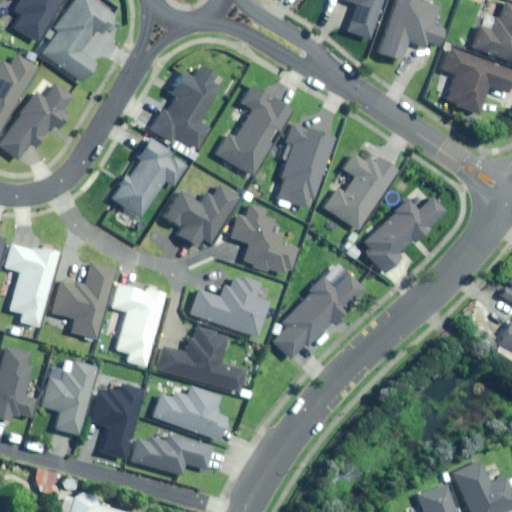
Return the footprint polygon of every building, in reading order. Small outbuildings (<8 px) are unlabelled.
[(57,0),(16,0),(11,11),(18,15),(10,30),(34,43),(57,0)] [(110,16),(86,0),(70,0),(49,31),(53,33),(35,59),(74,87),(91,63),(76,52),(91,31),(96,35),(110,16)] [(378,0),(336,0),(352,5),(342,32),(364,40),(378,0)] [(412,0),(390,0),(374,55),(396,62),(402,42),(420,48),(421,43),(433,47),(438,29),(427,26),(432,7),(412,1),(412,0)] [(511,9),(500,5),(493,23),(489,22),(485,31),(475,27),(467,48),(511,65),(511,9)] [(450,75),(441,101),(448,104),(447,106),(473,115),(483,87),(501,94),(509,72),(445,49),(437,71),(450,75)] [(0,121),(31,68),(11,56),(5,67),(0,64),(0,121)] [(209,75),(195,68),(189,79),(176,73),(166,94),(171,97),(163,113),(157,110),(146,132),(167,143),(169,139),(193,151),(204,129),(195,125),(214,88),(205,83),(209,75)] [(68,97),(50,84),(39,99),(32,93),(0,136),(0,151),(13,161),(25,144),(31,149),(46,128),(52,131),(64,115),(58,111),(68,97)] [(262,151),(266,145),(260,142),(268,128),(274,132),(286,111),(244,87),(236,103),(247,109),(230,140),(223,136),(211,157),(252,180),(267,153),(262,151)] [(273,199),(275,200),(273,206),(286,210),(288,204),(304,210),(328,140),(286,125),(280,144),(287,146),(276,178),(280,179),(273,199)] [(169,155),(145,139),(131,159),(134,161),(107,200),(136,219),(160,182),(168,188),(182,167),(168,157),(169,155)] [(365,167),(348,155),(338,170),(349,178),(338,194),(332,190),(319,209),(352,231),(391,172),(371,158),(365,167)] [(233,198),(213,186),(200,208),(175,192),(159,219),(176,229),(172,236),(192,249),(197,240),(205,245),(233,198)] [(410,244),(439,212),(425,199),(413,212),(401,201),(361,244),(366,249),(360,256),(381,275),(396,258),(393,255),(406,241),(410,244)] [(244,245),(238,262),(245,265),(244,267),(263,274),(264,271),(277,276),(279,269),(285,271),(292,250),(274,243),(281,226),(257,217),(260,210),(240,203),(236,216),(233,215),(224,238),(244,245)] [(33,328),(52,255),(53,253),(37,248),(37,251),(6,243),(0,266),(0,268),(15,272),(11,285),(6,284),(2,297),(8,299),(4,311),(17,314),(15,323),(33,328)] [(110,271),(85,264),(79,287),(56,280),(46,314),(70,320),(66,333),(90,340),(110,271)] [(511,268),(495,297),(511,305),(511,322),(511,325),(505,322),(492,348),(511,358),(511,268)] [(358,290),(343,275),(329,290),(317,278),(302,293),(305,296),(278,324),(282,328),(267,343),(285,360),(300,345),(302,348),(325,324),(329,328),(347,310),(343,306),(358,290)] [(215,299),(192,291),(184,316),(251,338),(263,301),(250,296),(254,283),(238,278),(237,281),(225,277),(223,285),(220,284),(215,299)] [(139,292),(113,285),(106,308),(122,312),(111,351),(124,354),(122,362),(140,367),(160,295),(140,290),(139,292)] [(222,338),(190,329),(187,339),(184,338),(180,354),(160,348),(153,371),(233,393),(239,371),(214,365),(222,338)] [(0,421),(6,423),(8,418),(14,419),(15,416),(26,419),(31,400),(20,397),(28,367),(22,365),(25,354),(1,348),(0,351),(0,421)] [(92,368),(68,362),(65,373),(58,371),(55,382),(45,379),(37,407),(54,412),(49,430),(73,436),(92,368)] [(100,393),(94,392),(86,424),(103,429),(97,454),(119,461),(138,391),(115,385),(109,383),(107,389),(101,387),(100,393)] [(215,398),(185,387),(181,397),(169,393),(167,399),(156,395),(147,418),(213,441),(222,418),(210,414),(215,398)] [(157,433),(154,441),(145,438),(144,442),(131,439),(125,462),(177,476),(180,466),(201,471),(208,447),(157,433)] [(485,483),(475,461),(446,474),(464,511),(505,511),(511,509),(511,488),(511,487),(506,490),(500,476),(485,483)] [(53,477),(41,472),(33,491),(45,496),(53,477)] [(449,511),(441,486),(411,497),(416,511),(449,511)] [(140,511),(74,494),(69,511),(140,511)]
